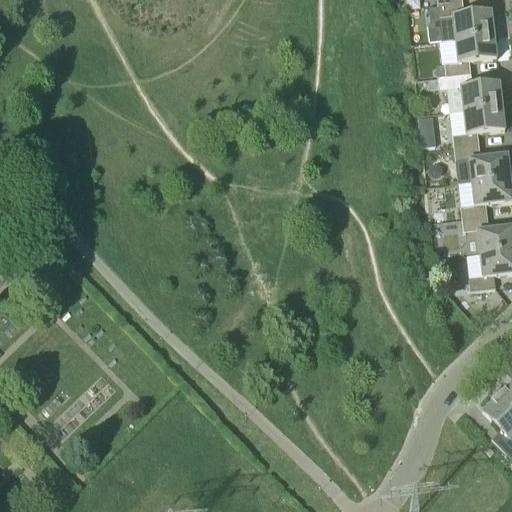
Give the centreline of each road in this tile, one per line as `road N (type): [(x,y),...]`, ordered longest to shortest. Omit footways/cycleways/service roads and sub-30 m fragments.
road 1 (unclassified): [(353,511),(0,159)]
road 2 (residential): [(511,331),(437,409),(374,511)]
